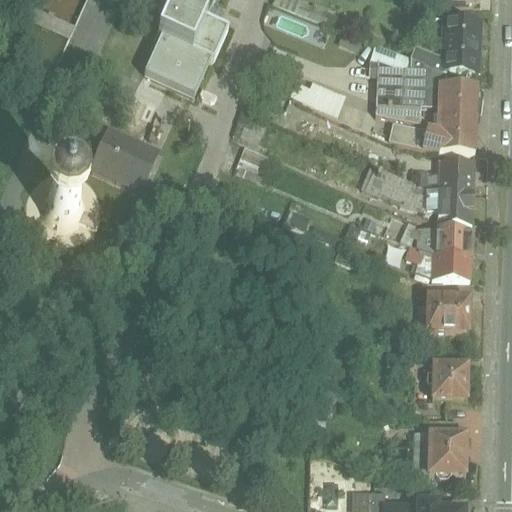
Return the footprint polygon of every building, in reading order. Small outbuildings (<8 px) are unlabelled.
[(216,0),(146,0),(166,9),(152,42),(156,44),(140,80),(190,103),(207,66),(211,68),(229,30),(207,20),(216,0)] [(335,21),(288,0),(279,0),(275,9),(329,34),(335,21)] [(479,24),(446,22),(445,60),(444,74),(445,74),(476,80),(479,24)] [(445,60),(415,51),(411,64),(444,77),(445,74),(444,74),(445,60)] [(405,72),(380,63),(379,68),(378,68),(376,122),(420,131),(421,113),(440,114),(441,91),(446,91),(446,78),(444,78),(444,77),(411,64),(410,64),(410,72),(405,72)] [(297,92),(292,102),(336,122),(345,101),(315,87),(310,98),(297,92)] [(446,91),(441,91),(440,114),(440,139),(393,130),(389,147),(439,159),(475,160),(477,92),(446,91)] [(270,130),(249,122),(241,140),(262,149),(270,130)] [(159,159),(108,137),(92,175),(142,198),(159,159)] [(264,160),(245,152),(237,169),(256,178),(264,160)] [(473,169),(441,168),(441,180),(428,180),(429,197),(434,199),(473,199),(473,169)] [(411,189),(395,182),(395,181),(383,176),(382,181),(378,179),(377,184),(383,187),(379,197),(401,208),(400,211),(408,215),(426,215),(426,219),(440,219),(440,228),(472,229),(473,199),(434,199),(429,197),(411,189)] [(428,179),(412,178),(411,189),(429,197),(428,180),(428,179)] [(74,193),(69,192),(63,191),(58,193),(53,195),(49,198),(46,202),(45,206),(43,211),(44,216),(46,223),(48,227),(50,229),(55,232),(59,234),(66,235),(72,233),(76,231),(79,229),(81,226),(97,233),(102,223),(86,216),(86,212),(85,207),(83,201),(80,198),(77,195),(74,193)] [(284,216),(265,208),(261,218),(280,225),(284,216)] [(312,223),(291,214),(285,229),(306,238),(312,223)] [(472,239),(434,236),(429,234),(416,234),(416,253),(433,261),(471,262),(472,239)] [(416,253),(413,252),(408,265),(433,275),(433,261),(416,253)] [(471,262),(433,261),(433,275),(432,283),(470,285),(471,262)] [(468,304),(446,304),(446,290),(428,290),(426,338),(466,340),(468,304)] [(406,359),(385,359),(385,373),(406,374),(406,359)] [(467,371),(432,370),(432,405),(467,406),(467,371)] [(458,430),(430,429),(430,440),(458,440),(458,430)] [(458,440),(430,440),(429,480),(436,480),(436,481),(438,483),(448,484),(450,481),(450,480),(465,481),(465,471),(466,471),(466,451),(465,451),(466,441),(458,440)] [(335,475),(312,475),(312,490),(335,491),(335,475)] [(383,496),(366,496),(366,497),(366,511),(382,511),(383,510),(384,510),(383,496)] [(366,511),(366,497),(350,498),(350,511),(366,511)]
